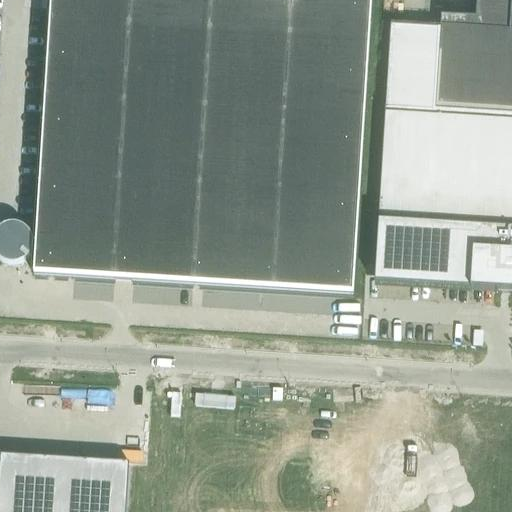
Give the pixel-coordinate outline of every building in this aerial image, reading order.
[(50,0),(34,277),(353,297),(371,0),(50,0)] [(511,0),(476,0),(475,20),(441,18),(440,30),(435,113),(511,117),(511,0)] [(386,110),(374,313),(511,321),(511,117),(435,113),(440,30),(392,27),(386,110)] [(31,246),(31,240),(29,234),(26,229),(21,226),(16,224),(9,223),(3,225),(0,227),(0,257),(1,258),(8,261),(14,261),(20,260),(25,256),(29,252),(31,246)] [(0,458),(0,464),(0,511),(126,511),(129,466),(0,458)]
